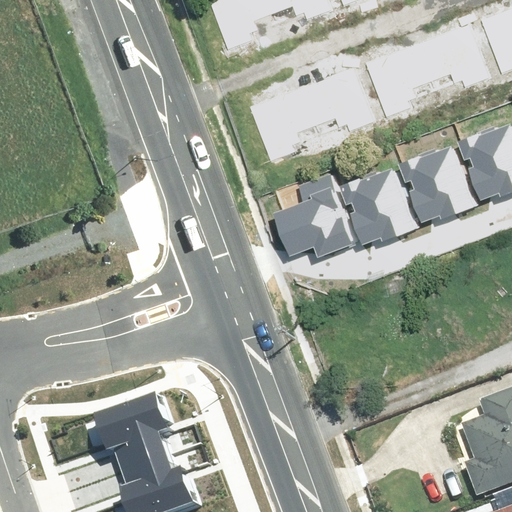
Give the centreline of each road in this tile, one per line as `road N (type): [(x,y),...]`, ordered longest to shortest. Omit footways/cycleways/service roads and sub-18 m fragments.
road 1 (secondary): [(115,0),(230,298)]
road 2 (residential): [(230,298),(119,333),(0,352)]
road 3 (secondary): [(230,298),(308,511)]
